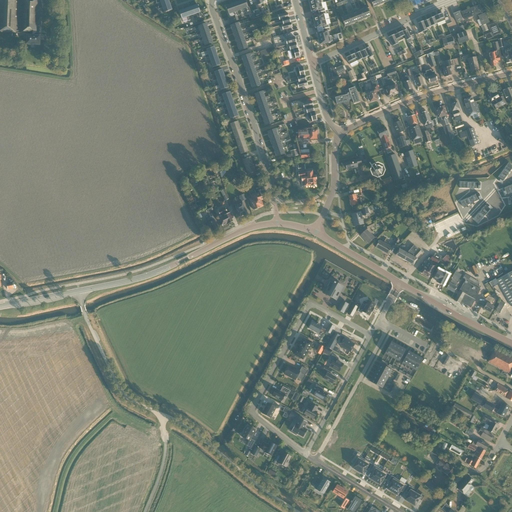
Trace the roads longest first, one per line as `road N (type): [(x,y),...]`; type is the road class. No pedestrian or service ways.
road 1 (residential): [(305,454),(251,409),(307,306),(370,335)]
road 2 (unclassified): [(275,223),(264,156),(212,0)]
road 3 (secondary): [(79,291),(148,275),(275,223)]
road 4 (tertiary): [(336,133),(412,101),(511,74)]
road 5 (unclassified): [(297,511),(162,415)]
road 6 (residential): [(311,64),(453,0)]
road 7 (unclassified): [(162,415),(118,385),(79,291)]
road 8 (residential): [(388,325),(315,461)]
road 9 (residential): [(370,335),(305,454)]
road 10 (secondary): [(511,342),(400,283)]
